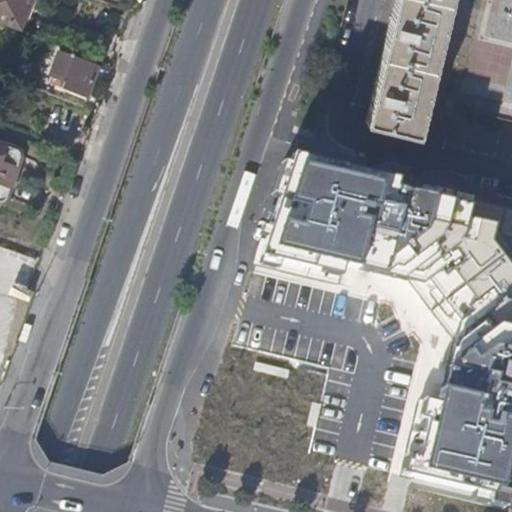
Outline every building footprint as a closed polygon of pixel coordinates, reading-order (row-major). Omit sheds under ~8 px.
[(0,0),(0,25),(19,32),(30,0),(0,0)] [(417,128),(448,0),(393,0),(364,116),(417,128)] [(0,44),(5,44),(10,32),(0,28),(0,44)] [(105,85),(110,71),(100,68),(99,65),(60,53),(51,76),(59,78),(66,80),(63,87),(61,92),(86,101),(94,81),(105,85)] [(63,87),(66,80),(59,78),(57,86),(63,87)] [(72,144),(84,106),(76,103),(49,94),(36,131),(72,144)] [(0,129),(3,130),(8,116),(0,113),(0,129)] [(7,191),(19,157),(15,151),(0,145),(0,201),(3,201),(7,191)]
